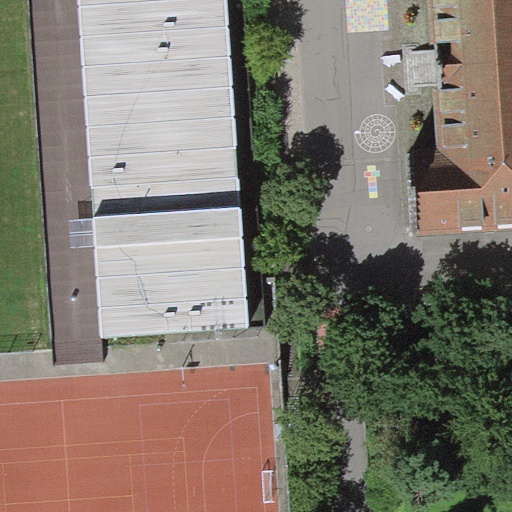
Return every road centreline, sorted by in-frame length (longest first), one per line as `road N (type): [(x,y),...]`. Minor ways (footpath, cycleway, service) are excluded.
road 1 (unknown): [(194,417),(147,0)]
road 2 (unknown): [(0,423),(194,417)]
